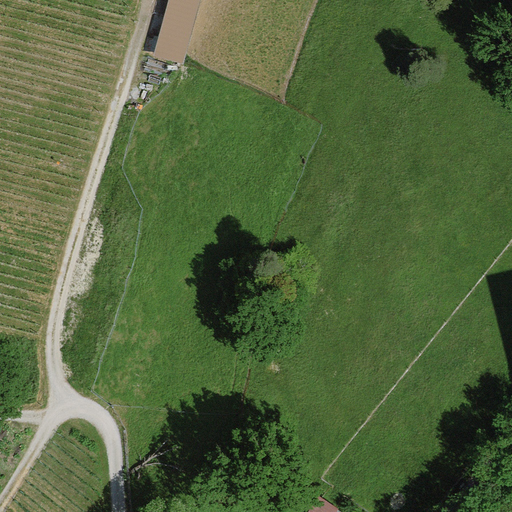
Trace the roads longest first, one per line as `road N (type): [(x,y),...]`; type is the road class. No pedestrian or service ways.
road 1 (track): [(160,0),(55,308),(72,394),(109,432),(123,511)]
road 2 (track): [(72,394),(0,511)]
